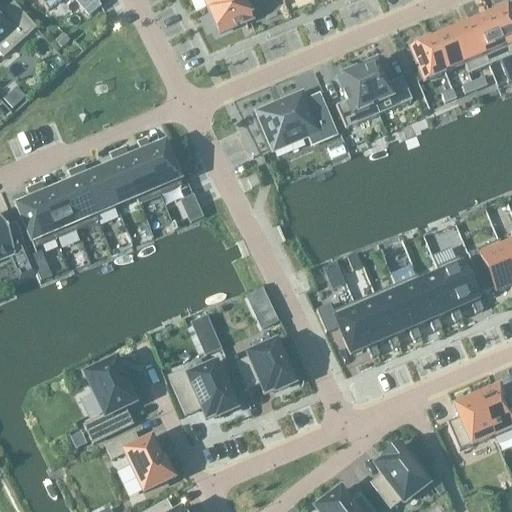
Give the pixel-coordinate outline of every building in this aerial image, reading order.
[(36,0),(47,12),(60,0),(71,0),(72,0),(36,0)] [(95,0),(84,11),(90,18),(100,9),(95,0)] [(202,0),(208,14),(240,0),(202,0)] [(245,0),(240,0),(208,14),(217,35),(251,21),(243,1),(245,0)] [(14,48),(34,30),(12,5),(1,15),(0,13),(0,44),(6,39),(14,48)] [(511,11),(510,7),(489,16),(508,60),(511,57),(511,11)] [(508,60),(489,16),(469,24),(488,68),(508,60)] [(488,68),(469,24),(450,33),(463,67),(467,77),(488,68)] [(463,67),(450,33),(430,41),(444,75),(463,67)] [(444,75),(430,41),(409,50),(418,72),(412,75),(416,84),(422,82),(423,83),(444,75)] [(358,71),(377,117),(411,103),(401,80),(390,85),(380,62),(358,71)] [(111,71),(101,75),(109,99),(119,95),(111,71)] [(377,117),(358,71),(336,81),(346,103),(335,108),(344,131),(377,117)] [(134,96),(143,92),(135,72),(126,76),(134,96)] [(472,85),(475,92),(486,87),(483,80),(472,85)] [(472,85),(460,90),(464,97),(475,92),(472,85)] [(455,100),(452,93),(440,98),(444,105),(455,100)] [(301,95),(255,115),(272,154),(307,139),(311,149),(335,138),(318,97),(316,98),(317,99),(306,103),(306,102),(304,103),(301,95)] [(142,156),(159,198),(181,189),(163,147),(149,153),(144,142),(137,145),(141,156),(142,156)] [(135,200),(138,207),(159,198),(142,156),(141,156),(128,162),(123,151),(116,154),(135,199),(135,200)] [(100,173),(115,209),(117,208),(117,207),(135,200),(135,199),(116,154),(109,157),(114,168),(102,173),(101,172),(100,173)] [(74,171),(94,217),(112,209),(112,210),(115,209),(100,173),(98,174),(86,179),(82,168),(74,171)] [(58,191),(76,233),(98,224),(94,217),(74,171),(67,174),(72,185),(60,190),(58,191)] [(33,189),(55,242),(76,233),(58,191),(57,191),(57,192),(45,197),(40,186),(33,189)] [(16,209),(34,251),(55,242),(33,189),(26,192),(30,203),(16,209)] [(0,262),(14,257),(11,251),(20,248),(32,276),(18,282),(18,281),(17,282),(18,283),(35,276),(14,226),(3,231),(0,224),(0,262)] [(511,277),(501,250),(498,243),(476,252),(494,295),(511,288),(511,290),(511,277)] [(511,245),(501,250),(511,277),(511,245)] [(454,312),(456,311),(470,305),(474,316),(478,314),(482,313),(477,302),(475,302),(457,260),(436,270),(454,312)] [(436,270),(415,279),(433,321),(435,320),(449,314),(453,325),(457,323),(461,322),(456,311),(454,312),(436,270)] [(415,279),(394,288),(412,330),(415,329),(428,323),(433,334),(436,332),(440,331),(435,320),(433,321),(415,279)] [(392,339),(394,338),(407,332),(412,343),(419,339),(415,329),(412,330),(394,288),(373,297),(392,339)] [(261,291),(245,298),(261,331),(277,324),(261,291)] [(371,348),(373,347),(387,341),(391,352),(399,348),(394,338),(392,339),(373,297),(353,305),(371,348)] [(378,357),(373,347),(371,348),(353,305),(331,315),(349,357),(366,350),(370,361),(378,357)] [(274,394),(292,386),(274,345),(246,357),(248,360),(235,365),(246,391),(259,385),(263,395),(273,391),(274,394)] [(83,428),(91,446),(131,427),(123,410),(132,406),(121,382),(123,381),(114,363),(84,377),(103,418),(83,428)] [(215,419),(233,411),(215,370),(188,382),(189,385),(176,390),(187,416),(200,410),(205,420),(214,416),(215,419)] [(475,400),(492,439),(511,430),(511,424),(511,396),(502,401),(497,390),(475,400)] [(475,400),(453,409),(457,420),(446,425),(458,453),(492,439),(475,400)] [(139,447),(133,434),(104,448),(110,462),(124,456),(142,494),(171,480),(162,462),(160,463),(149,442),(139,447)] [(80,436),(70,441),(75,451),(85,446),(80,436)] [(374,469),(381,477),(370,486),(389,511),(400,503),(402,505),(426,487),(415,473),(418,470),(408,457),(405,460),(397,449),(381,461),(382,462),(374,469)] [(370,511),(358,495),(346,503),(338,493),(328,501),(327,500),(326,501),(327,502),(319,508),(318,507),(316,508),(317,509),(314,511),(315,511),(370,511)]
